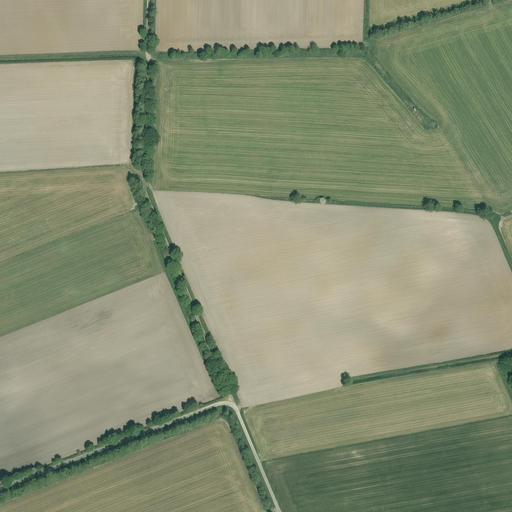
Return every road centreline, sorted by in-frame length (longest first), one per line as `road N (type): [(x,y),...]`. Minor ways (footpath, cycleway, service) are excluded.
road 1 (track): [(239,404),(139,155),(144,0)]
road 2 (unclassified): [(283,511),(239,404),(217,401),(0,487)]
